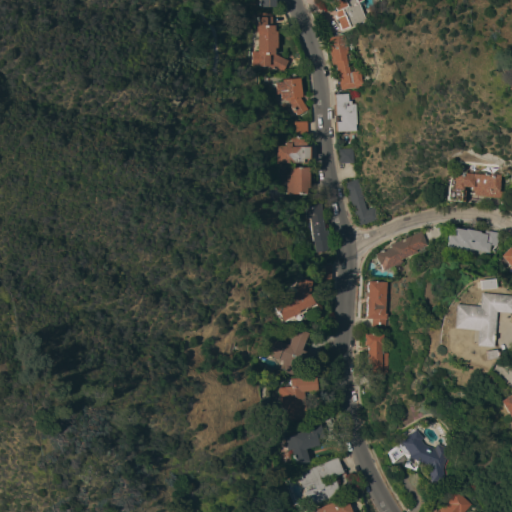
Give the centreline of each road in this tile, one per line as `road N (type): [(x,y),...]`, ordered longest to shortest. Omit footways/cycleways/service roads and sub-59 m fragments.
road 1 (residential): [(389,511),(351,435),(342,382),(347,248),(324,161),(316,61),(292,0)]
road 2 (residential): [(511,228),(449,216),(347,248)]
